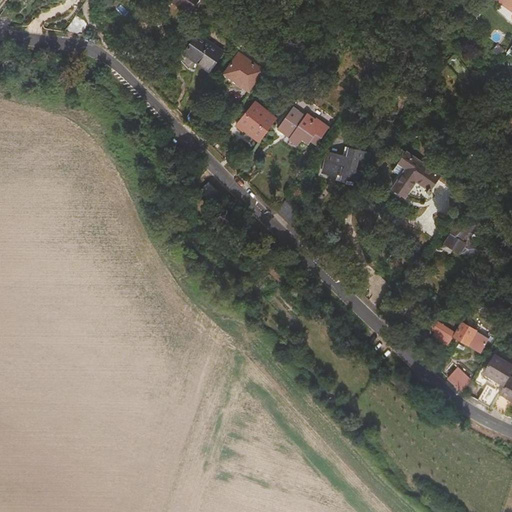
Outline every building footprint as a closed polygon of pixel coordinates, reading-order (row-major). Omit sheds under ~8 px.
[(177,0),(192,11),(199,0),(177,0)] [(87,26),(85,19),(77,13),(65,30),(74,32),(82,34),(87,26)] [(187,51),(213,69),(227,50),(200,31),(187,51)] [(240,75),(238,79),(253,89),(268,68),(242,51),(230,67),(240,75)] [(158,71),(148,62),(140,72),(150,84),(158,71)] [(226,73),(237,81),(238,79),(240,75),(230,67),(226,73)] [(159,93),(168,81),(158,71),(150,84),(159,93)] [(246,127),(262,139),(279,116),(256,99),(241,120),(247,124),(246,127)] [(296,104),(280,126),(293,135),(292,136),(301,143),(305,137),(311,141),(314,139),(319,142),(333,123),(321,114),(319,117),(310,110),(309,113),(296,104)] [(195,107),(186,119),(196,129),(205,116),(195,107)] [(238,124),(244,129),(246,127),(247,124),(241,120),(238,124)] [(329,151),(325,171),(344,174),(342,181),(349,182),(349,183),(355,184),(356,180),(358,180),(362,174),(363,170),(358,169),(360,158),(371,160),(373,151),(350,147),(348,155),(329,151)] [(407,169),(393,190),(405,198),(418,179),(433,189),(442,176),(406,153),(399,164),(407,169)] [(253,165),(245,177),(257,185),(265,173),(253,165)] [(200,190),(209,200),(211,199),(218,191),(209,181),(200,190)] [(218,191),(211,199),(215,203),(223,196),(218,191)] [(280,211),(292,223),(302,208),(290,196),(280,211)] [(295,226),(306,211),(302,208),(292,223),(295,226)] [(451,234),(445,243),(459,254),(460,253),(474,262),(477,265),(479,264),(481,263),(483,260),(484,254),(487,249),(487,248),(486,246),(483,244),(477,242),(474,243),(469,234),(474,230),(481,229),(480,221),(473,222),(471,218),(460,222),(452,231),(453,232),(453,234),(452,235),(451,234)] [(419,305),(429,311),(431,308),(420,302),(419,305)] [(457,334),(460,330),(429,311),(419,305),(412,316),(432,328),(433,327),(438,330),(435,336),(446,342),(435,362),(439,366),(457,334)] [(465,320),(460,330),(457,334),(461,337),(470,323),(465,320)] [(492,336),(480,329),(470,323),(461,337),(471,342),(484,350),(492,336)] [(511,365),(495,355),(485,373),(506,385),(511,375),(511,373),(511,365)] [(461,367),(450,378),(466,391),(473,379),(461,367)] [(506,385),(485,373),(483,376),(504,388),(506,385)] [(511,375),(506,385),(504,388),(501,393),(492,408),(505,414),(511,401),(511,375)] [(492,408),(501,393),(489,386),(480,401),(492,408)]
